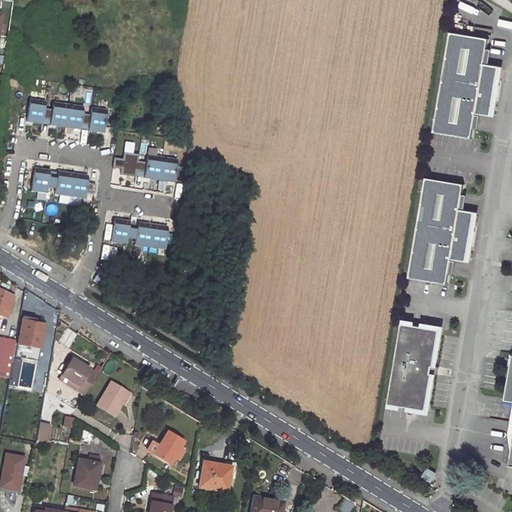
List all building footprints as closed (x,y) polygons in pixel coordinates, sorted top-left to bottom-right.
[(490,37),(452,31),(435,132),(473,138),(478,113),(493,115),(501,66),(486,63),(490,37)] [(43,119),(45,108),(46,101),(30,98),(27,122),(42,125),(43,119)] [(53,109),(51,120),(50,125),(81,130),(82,125),(83,114),(85,107),(54,102),(53,109)] [(91,115),(90,126),(89,131),(104,133),(108,110),(93,107),(91,115)] [(51,120),(53,109),(45,108),(43,119),(51,120)] [(90,126),(91,115),(83,114),(82,125),(90,126)] [(136,170),(145,171),(146,163),(137,162),(138,155),(125,154),(124,160),(116,159),(115,167),(123,168),(122,174),(136,176),(136,170)] [(145,171),(144,178),(174,183),(175,179),(177,167),(178,160),(148,155),(146,163),(145,171)] [(183,168),(177,167),(175,179),(181,180),(183,168)] [(48,189),(49,178),(51,171),(35,168),(31,192),(47,195),(48,189)] [(57,179),(56,190),(55,195),(85,200),(89,177),(59,172),(57,179)] [(56,190),(57,179),(49,178),(48,189),(56,190)] [(466,184),(428,178),(410,279),(449,285),(453,259),(468,262),(477,212),(461,210),(466,184)] [(127,240),(129,229),(130,222),(114,219),(110,243),(126,245),(127,240)] [(137,230),(135,241),(134,246),(165,251),(166,244),(167,234),(168,227),(138,222),(137,230)] [(135,241),(137,230),(129,229),(127,240),(135,241)] [(10,304),(15,295),(0,288),(0,315),(5,318),(9,309),(11,310),(13,305),(10,304)] [(45,321),(23,318),(18,344),(16,344),(10,379),(6,397),(19,399),(22,385),(46,389),(57,327),(45,325),(45,321)] [(441,331),(403,325),(390,405),(427,412),(433,375),(432,375),(433,367),(435,368),(441,331)] [(0,376),(10,379),(16,344),(16,341),(0,337),(0,376)] [(63,376),(80,387),(80,388),(78,391),(86,395),(98,374),(73,360),(63,376)] [(61,380),(78,391),(80,388),(80,387),(63,376),(61,380)] [(112,383),(98,407),(116,417),(123,404),(130,394),(112,383)] [(125,406),(132,395),(130,394),(123,404),(125,406)] [(73,419),(66,418),(64,427),(71,428),(73,419)] [(47,444),(50,426),(40,424),(39,428),(36,442),(47,444)] [(27,440),(36,442),(39,428),(30,426),(27,440)] [(148,451),(153,454),(169,464),(173,456),(178,459),(183,449),(179,447),(183,441),(167,431),(158,446),(153,442),(148,451)] [(24,458),(5,455),(0,481),(0,488),(17,491),(24,458)] [(86,465),(78,463),(74,486),(94,490),(98,467),(96,467),(86,465)] [(231,468),(203,463),(198,488),(226,493),(231,468)] [(429,472),(425,479),(431,483),(435,476),(429,472)] [(149,511),(169,511),(170,506),(178,507),(180,498),(172,497),(152,493),(151,503),(149,511)] [(282,511),(285,502),(255,498),(252,511),(282,511)]
